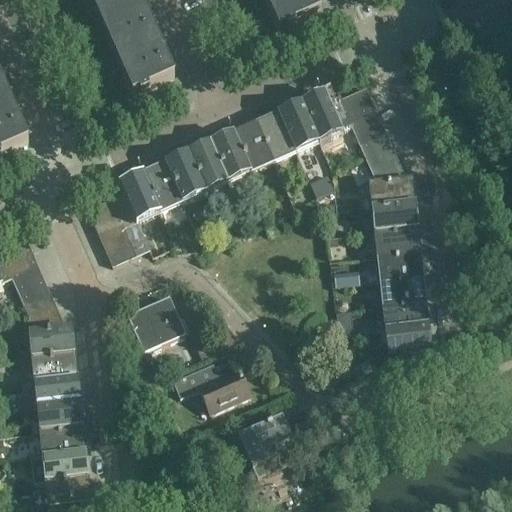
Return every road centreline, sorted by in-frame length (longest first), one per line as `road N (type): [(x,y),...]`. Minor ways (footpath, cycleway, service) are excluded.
road 1 (residential): [(91,302),(204,282),(353,421),(454,374),(434,178),(389,74),(361,53)]
road 2 (residential): [(119,511),(91,302)]
road 3 (residential): [(64,180),(212,112)]
road 4 (residential): [(64,180),(0,33)]
road 5 (residential): [(212,112),(361,53)]
road 6 (residential): [(212,112),(163,0)]
road 7 (residential): [(91,302),(43,190)]
